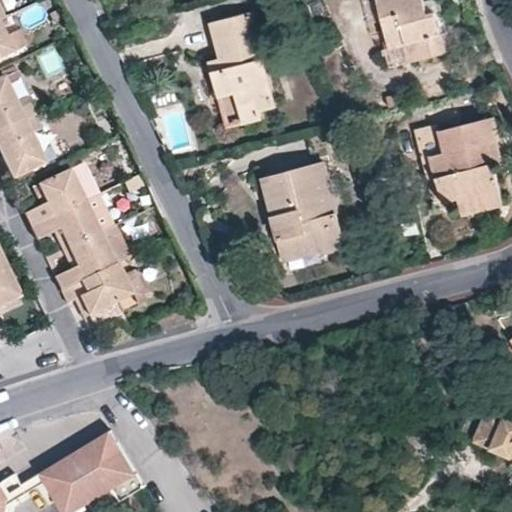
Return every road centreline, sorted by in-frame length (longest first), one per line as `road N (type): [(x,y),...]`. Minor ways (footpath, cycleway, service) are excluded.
road 1 (residential): [(76,0),(234,334)]
road 2 (residential): [(234,334),(511,266)]
road 3 (residential): [(8,212),(89,371)]
road 4 (residential): [(89,371),(172,481),(178,511)]
road 5 (residential): [(234,334),(89,371)]
